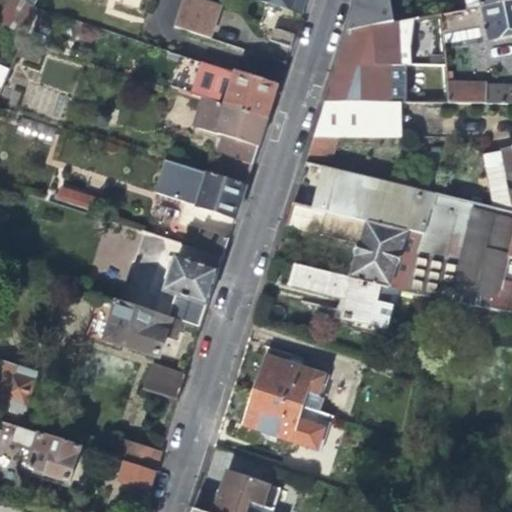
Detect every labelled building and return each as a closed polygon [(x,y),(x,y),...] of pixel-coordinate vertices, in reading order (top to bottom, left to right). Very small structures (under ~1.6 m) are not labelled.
[(0,24),(23,39),(31,20),(36,10),(18,0),(11,0),(0,19),(0,24)] [(191,0),(183,0),(174,29),(209,41),(213,30),(220,10),(191,0)] [(288,12),(302,17),(307,0),(257,0),(257,2),(288,12)] [(382,29),(377,0),(360,0),(359,3),(349,35),(355,34),(358,34),(380,30),(382,29)] [(511,0),(465,0),(468,14),(511,6),(511,0)] [(510,40),(511,39),(511,6),(468,14),(440,19),(443,47),(489,39),(490,43),(510,40)] [(36,10),(31,20),(57,29),(60,18),(36,10)] [(346,45),(337,72),(405,70),(412,70),(411,51),(416,23),(382,29),(380,30),(358,34),(355,34),(349,35),(346,45)] [(289,56),(295,39),(280,34),(271,36),(267,49),(289,56)] [(0,93),(10,69),(2,64),(0,68),(0,93)] [(226,109),(267,123),(273,107),(278,89),(207,66),(196,99),(203,102),(226,109)] [(400,107),(407,107),(405,70),(337,72),(335,79),(326,106),(400,107)] [(449,108),(511,108),(511,90),(475,90),(475,86),(447,86),(449,108)] [(225,140),(212,178),(246,190),(254,166),(267,123),(226,109),(203,102),(193,130),(225,140)] [(326,106),(316,138),(338,139),(400,140),(400,107),(326,106)] [(327,171),(338,139),(316,138),(307,166),(325,170),(327,171)] [(495,212),(511,215),(511,155),(484,161),(495,212)] [(163,197),(235,222),(241,206),(246,190),(212,178),(195,173),(173,165),(163,197)] [(320,189),(313,212),(320,214),(422,237),(434,197),(327,171),(325,170),(320,189)] [(96,215),(100,204),(51,187),(47,199),(96,215)] [(511,215),(495,212),(434,197),(422,237),(404,292),(438,299),(511,315),(511,286),(507,285),(503,298),(455,292),(467,241),(489,246),(496,218),(511,221),(511,215)] [(286,231),(313,237),(320,214),(313,212),(293,208),(286,231)] [(320,214),(313,237),(361,249),(359,255),(351,281),(378,287),(404,292),(422,237),(320,214)] [(507,285),(511,262),(511,221),(496,218),(489,246),(467,241),(455,292),(503,298),(507,285)] [(204,233),(197,252),(223,260),(229,242),(204,233)] [(180,300),(172,324),(179,326),(200,333),(215,286),(218,274),(175,260),(164,294),(180,300)] [(374,305),(378,287),(351,281),(294,270),(289,289),(303,292),(347,301),(343,320),(385,330),(389,309),(374,305)] [(65,271),(60,287),(79,294),(85,277),(65,271)] [(176,335),(179,326),(172,324),(118,306),(106,342),(158,359),(161,349),(168,332),(176,335)] [(265,360),(254,393),(304,410),(308,396),(317,399),(323,379),(291,369),(265,360)] [(34,377),(0,365),(0,406),(22,413),(34,377)] [(143,393),(177,404),(184,380),(151,369),(143,393)] [(299,424),(304,410),(254,393),(242,429),(263,437),(320,456),(327,432),(299,424)] [(68,484),(79,451),(18,432),(14,445),(36,452),(30,472),(56,481),(68,484)] [(119,444),(112,462),(130,468),(154,475),(159,457),(119,444)] [(122,490),(146,498),(154,475),(130,468),(122,490)] [(218,501),(200,496),(195,510),(200,511),(246,511),(248,506),(267,511),(271,511),(278,493),(226,475),(222,489),(218,501)]
